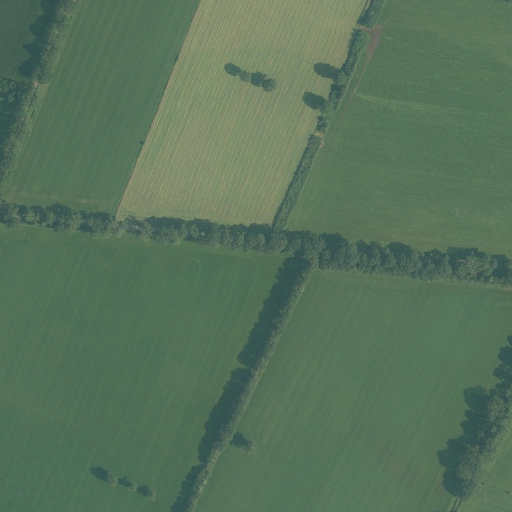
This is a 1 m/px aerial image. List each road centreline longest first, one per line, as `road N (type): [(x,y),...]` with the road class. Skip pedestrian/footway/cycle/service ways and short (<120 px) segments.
road 1 (unclassified): [(511,267),(0,214)]
road 2 (unclassified): [(0,174),(69,0)]
